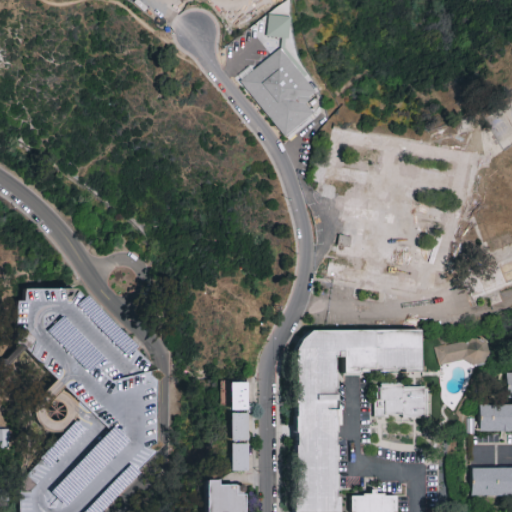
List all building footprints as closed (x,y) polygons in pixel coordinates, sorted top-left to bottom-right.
[(237,80),(278,47),(315,92),(303,101),(311,112),(282,135),(237,80)] [(330,128),(473,150),(465,202),(395,191),(395,195),(468,207),(457,278),(442,275),(439,291),(430,289),(430,293),(421,291),(420,297),(384,291),(383,300),(353,296),(355,286),(323,282),(325,263),(359,267),(360,259),(336,256),(339,235),(345,236),(347,221),(343,220),(345,204),(366,207),(369,186),(324,179),(323,183),(312,181),(314,169),(324,170),(330,128)] [(335,186),(322,185),(321,196),(334,197),(335,186)] [(511,243),(511,240),(508,232),(486,241),(490,252),(511,243)] [(471,301),(511,286),(511,256),(461,274),(471,301)] [(23,287),(72,288),(157,374),(152,452),(93,511),(17,511),(17,482),(68,430),(59,431),(50,431),(44,426),(37,419),(34,410),(34,400),(55,379),(18,339),(16,302),(23,303),(23,287)] [(292,511),(334,511),(334,424),(335,424),(335,359),(339,359),(339,372),(418,372),(418,330),(291,331),(292,511)] [(439,368),(492,357),(488,336),(434,347),(439,368)] [(219,409),(245,409),(245,381),(219,381),(219,409)] [(373,417),(429,418),(429,386),(374,385),(373,417)] [(511,404),(477,404),(477,431),(511,431),(511,404)] [(228,441),(245,441),(245,413),(228,413),(228,441)] [(0,447),(8,448),(9,428),(0,427),(0,447)] [(228,471),(246,471),(246,443),(228,443),(228,471)] [(511,467),(470,467),(470,497),(511,497),(511,467)] [(243,511),(243,485),(215,485),(215,480),(202,480),(202,511),(243,511)] [(348,511),(394,511),(394,494),(348,495),(348,511)]
